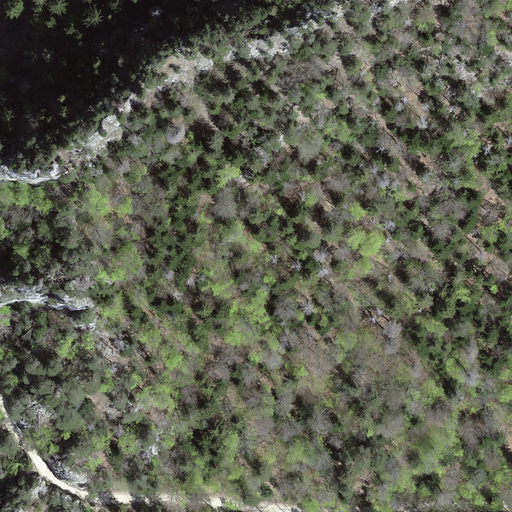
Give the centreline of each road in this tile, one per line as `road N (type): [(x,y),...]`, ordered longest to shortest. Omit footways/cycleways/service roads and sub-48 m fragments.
road 1 (unclassified): [(325,511),(74,493),(54,481),(0,396)]
road 2 (unclassified): [(511,503),(330,511)]
